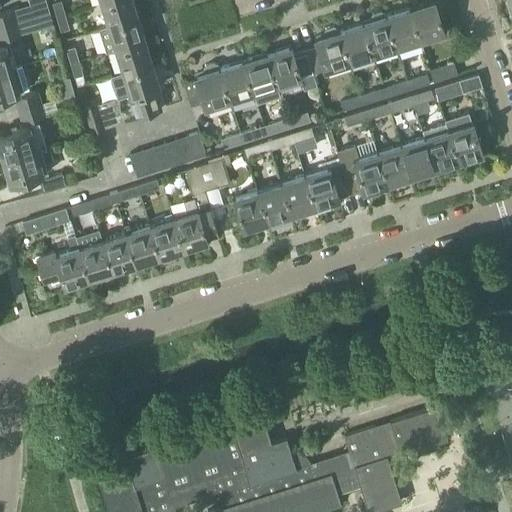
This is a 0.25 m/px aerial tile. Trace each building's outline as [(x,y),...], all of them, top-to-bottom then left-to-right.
[(49,13),(44,0),(26,0),(28,5),(32,18),(49,13)] [(106,26),(137,17),(131,0),(112,0),(99,4),(106,26)] [(428,0),(407,7),(418,41),(442,33),(432,0),(428,0)] [(55,17),(64,15),(60,1),(51,3),(55,17)] [(395,48),(418,41),(407,7),(385,14),(395,48)] [(0,26),(15,22),(12,10),(0,13),(0,26)] [(395,48),(385,14),(383,14),(383,12),(378,10),(370,12),(368,17),(368,19),(361,21),(371,55),(395,48)] [(60,32),(69,29),(64,15),(55,17),(60,32)] [(114,50),(144,40),(137,17),(106,26),(98,29),(105,53),(114,50)] [(0,70),(14,66),(8,43),(13,41),(11,36),(19,33),(33,29),(30,18),(16,22),(0,26),(0,70)] [(348,62),(371,55),(361,21),(337,28),(348,62)] [(348,62),(337,28),(336,29),(336,27),(331,25),(323,27),(321,31),(321,33),(312,36),(314,45),(303,49),(311,73),(312,72),(322,69),(322,70),(348,62)] [(121,73),(151,63),(150,60),(144,40),(114,50),(121,73)] [(311,73),(303,49),(291,52),(289,44),(264,52),(275,86),(276,86),(299,78),(303,91),(316,87),(312,72),(311,73)] [(69,64),(78,61),(74,47),(65,49),(69,64)] [(264,52),(241,59),(252,93),(253,93),(256,103),(279,95),(276,86),(275,86),(264,52)] [(228,100),(252,93),(241,59),(218,66),(217,66),(228,100)] [(73,78),(82,75),(78,61),(69,64),(73,78)] [(195,80),(182,84),(190,107),(202,103),(203,108),(228,100),(217,66),(218,66),(217,63),(212,61),(204,63),(201,68),(202,71),(193,73),(195,80)] [(432,82),(457,74),(453,62),(428,70),(432,82)] [(121,73),(110,76),(117,99),(124,122),(160,111),(152,88),(158,87),(151,63),(121,73)] [(0,97),(22,91),(27,89),(20,64),(14,66),(0,70),(0,97)] [(408,90),(429,83),(426,74),(405,80),(408,90)] [(385,97),(408,90),(405,80),(382,88),(385,97)] [(437,101),(462,94),(458,81),(433,88),(437,101)] [(361,105),(385,97),(382,88),(358,95),(361,105)] [(412,106),(433,99),(430,89),(409,96),(412,106)] [(16,110),(39,103),(36,91),(12,98),(16,110)] [(342,111),(361,105),(358,95),(339,101),(342,111)] [(388,113),(412,106),(409,96),(385,103),(388,113)] [(112,125),(124,122),(117,99),(106,103),(112,125)] [(19,122),(43,115),(39,103),(16,110),(19,122)] [(101,129),(112,125),(106,103),(94,106),(101,129)] [(365,120),(388,113),(385,103),(362,111),(365,120)] [(90,132),(101,129),(94,106),(83,110),(90,132)] [(346,126),(365,120),(362,111),(343,117),(346,126)] [(288,128),(309,121),(306,112),(285,118),(288,128)] [(467,112),(444,120),(446,128),(445,129),(455,162),(481,154),(470,121),(467,112)] [(265,135),(288,128),(285,118),(262,126),(265,135)] [(44,146),(37,122),(0,132),(0,156),(1,159),(44,146)] [(242,143),(265,135),(262,126),(239,133),(242,143)] [(289,134),(292,143),(313,137),(310,127),(289,134)] [(431,169),(455,162),(445,129),(421,136),(431,169)] [(194,158),(205,154),(198,131),(187,134),(194,158)] [(239,133),(220,139),(223,149),(242,143),(239,133)] [(182,161),(194,158),(187,134),(175,138),(182,161)] [(268,151),(292,143),(289,134),(265,141),(268,151)] [(408,176),(431,169),(421,136),(398,143),(408,176)] [(171,165),(182,161),(175,138),(164,141),(171,165)] [(160,169),(171,165),(164,141),(152,145),(160,169)] [(265,141),(243,148),(246,158),(268,151),(265,141)] [(384,184),(408,176),(398,143),(374,151),(384,184)] [(46,172),(43,163),(52,160),(48,145),(44,146),(1,159),(8,183),(46,172)] [(148,173),(160,169),(152,145),(141,149),(148,173)] [(374,151),(357,156),(353,145),(336,151),(338,157),(336,158),(347,193),(360,189),(360,191),(384,184),(374,151)] [(136,176),(148,173),(141,149),(128,153),(136,176)] [(204,189),(226,182),(219,158),(196,165),(204,189)] [(336,197),(347,193),(336,158),(316,164),(317,168),(301,173),(311,207),(336,199),(336,197)] [(218,236),(204,189),(196,165),(184,169),(193,198),(182,201),(186,212),(170,217),(180,249),(205,241),(204,240),(218,236)] [(61,173),(38,180),(41,192),(64,185),(61,173)] [(288,214),(311,207),(301,173),(278,181),(288,214)] [(137,195),(159,188),(156,179),(134,186),(137,195)] [(264,221),(288,214),(278,181),(254,188),(264,221)] [(119,201),(137,195),(134,186),(116,191),(119,201)] [(240,229),(264,221),(254,188),(230,196),(240,229)] [(90,210),(112,203),(108,194),(87,201),(90,210)] [(72,216),(90,210),(87,201),(69,206),(72,216)] [(44,229),(68,221),(64,208),(40,216),(44,229)] [(172,251),(180,249),(170,217),(146,224),(156,256),(157,256),(157,258),(162,261),(170,258),(173,253),(172,251)] [(133,263),(156,256),(146,224),(123,231),(133,263)] [(96,230),(75,237),(88,278),(109,271),(99,239),(96,230)] [(109,271),(133,263),(123,231),(99,239),(109,271)] [(61,286),(88,278),(75,237),(74,235),(66,237),(69,248),(54,253),(54,251),(35,257),(42,279),(58,275),(61,286)] [(284,436),(269,441),(256,401),(224,411),(228,422),(121,456),(126,470),(97,479),(107,511),(157,511),(220,491),(225,505),(206,511),(304,511),(339,501),(336,492),(358,484),(366,511),(398,501),(384,456),(445,436),(435,405),(388,420),(390,426),(376,431),(373,424),(343,434),(349,453),(310,465),(309,462),(294,467),(284,436)]
